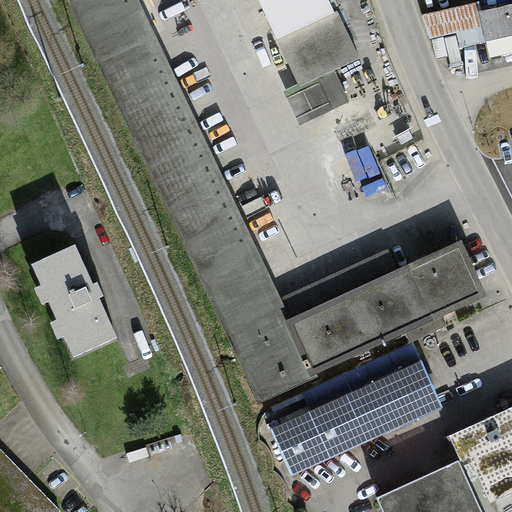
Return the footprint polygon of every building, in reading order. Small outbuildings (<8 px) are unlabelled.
[(344,295),(285,323),(279,308),(136,0),(67,0),(257,400),(309,377),(486,296),(460,243),(344,295)] [(256,0),(278,49),(295,85),(284,90),(301,125),(355,99),(339,69),(362,58),(335,0),(256,0)] [(460,49),(485,42),(511,36),(511,4),(478,13),(476,3),(420,16),(429,39),(455,33),(460,49)] [(92,287),(75,248),(32,267),(41,287),(35,290),(42,306),(48,303),(57,322),(50,325),(57,340),(64,337),(72,357),(115,338),(98,300),(103,297),(97,284),(92,287)] [(309,411),(269,429),(290,476),(442,408),(412,342),(300,392),(309,411)] [(511,511),(511,404),(449,435),(461,459),(377,496),(384,511),(511,511)] [(0,450),(0,511),(56,511),(59,510),(0,450)]
